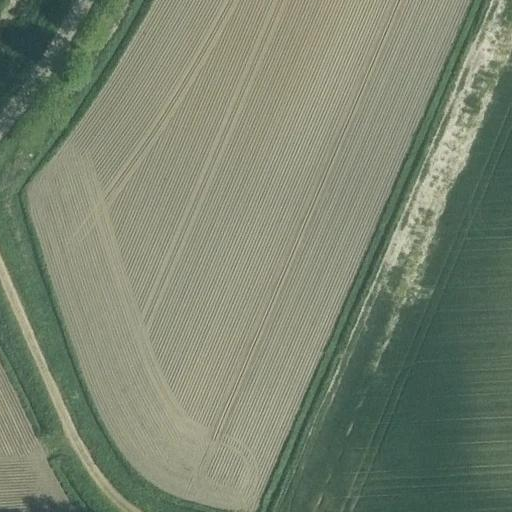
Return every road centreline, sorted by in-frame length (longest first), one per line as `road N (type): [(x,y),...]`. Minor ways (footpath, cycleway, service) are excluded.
road 1 (unclassified): [(132,511),(77,447),(0,273)]
road 2 (unclassified): [(0,126),(84,0)]
